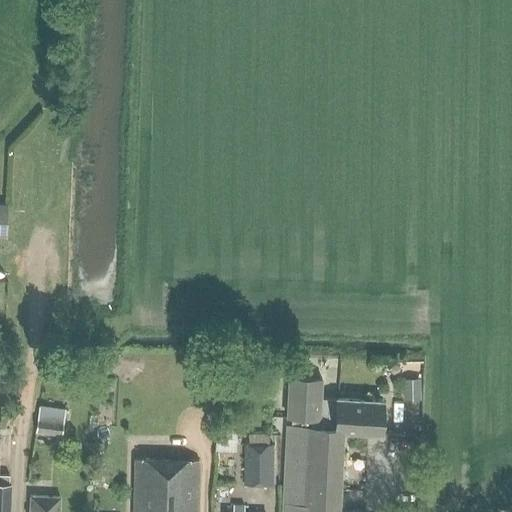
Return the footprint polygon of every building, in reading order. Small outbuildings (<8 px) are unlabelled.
[(339,511),(343,432),(380,434),(382,401),(321,398),(322,379),(290,378),(288,417),(292,417),(292,426),(287,426),(287,429),(284,482),(289,483),(287,511),(339,511)] [(403,379),(404,401),(421,400),(420,379),(403,379)] [(37,433),(63,436),(66,409),(40,406),(37,433)] [(245,445),(245,486),(276,486),(276,445),(270,445),(270,434),(250,434),(250,445),(245,445)] [(197,511),(199,460),(134,459),(133,511),(197,511)] [(0,511),(8,511),(10,483),(0,482),(0,511)] [(29,511),(59,511),(60,497),(30,496),(29,511)]
